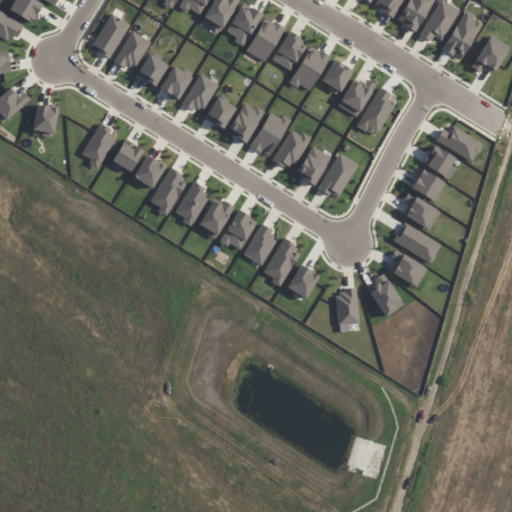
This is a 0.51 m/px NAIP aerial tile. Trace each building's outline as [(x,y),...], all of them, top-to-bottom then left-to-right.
[(31,23),(42,5),(33,0),(14,0),(9,10),(31,23)] [(171,9),(176,0),(163,0),(164,0),(162,4),(171,9)] [(207,0),(182,0),(180,7),(199,16),(207,0)] [(219,32),(238,0),(213,0),(203,18),(213,23),(211,27),(219,32)] [(402,0),(378,0),(375,9),(394,17),(402,0)] [(414,32),(433,0),(408,0),(395,21),(414,32)] [(430,42),(433,36),(441,40),(458,10),(440,0),(438,0),(418,36),(430,42)] [(261,14),(242,3),(225,32),(235,37),(233,41),(242,47),(261,14)] [(441,49),(460,60),(482,22),(464,11),(441,49)] [(0,36),(13,43),(23,24),(0,12),(0,36)] [(112,57),(127,23),(108,14),(92,49),(112,57)] [(284,29),(265,18),(245,51),(263,62),(284,29)] [(113,62),(125,69),(128,64),(134,68),(150,42),(131,31),(113,62)] [(291,71),(304,42),(285,33),(272,62),(291,71)] [(471,69),(479,72),(482,68),(494,73),(507,45),(487,36),(471,69)] [(328,57),(310,46),(288,83),(297,89),(299,86),(309,91),(328,57)] [(0,73),(9,73),(7,52),(0,52),(0,73)] [(167,63),(148,53),(136,77),(155,87),(167,63)] [(321,82),(340,92),(351,70),(332,60),(321,82)] [(159,90),(179,99),(190,75),(170,67),(159,90)] [(202,111),(217,84),(199,74),(181,104),(193,111),(195,107),(202,111)] [(361,87),(351,81),(336,106),(356,117),(375,85),(365,79),(361,87)] [(29,99),(22,91),(16,97),(8,88),(0,95),(0,125),(1,126),(29,99)] [(393,105),(386,101),(390,95),(378,88),(356,126),(375,136),(393,105)] [(203,119),(222,129),(234,108),(216,97),(203,119)] [(264,112),(255,106),(253,109),(243,104),(227,131),(245,142),(264,112)] [(53,138),(56,107),(35,105),(32,130),(41,131),(41,137),(53,138)] [(268,157),(288,122),(270,111),(249,146),(268,157)] [(436,142),(471,162),(482,144),(447,123),(436,142)] [(81,155),(90,160),(87,164),(97,170),(116,134),(98,124),(81,155)] [(310,137),(301,132),(299,136),(290,130),(272,160),(290,171),(310,137)] [(132,171),(141,148),(121,140),(112,164),(132,171)] [(329,157),(310,146),(295,174),(314,184),(329,157)] [(444,176),(453,157),(430,146),(422,166),(444,176)] [(357,165),(338,153),(317,188),(336,199),(357,165)] [(150,189),(164,167),(146,155),(132,177),(150,189)] [(167,215),(186,179),(167,169),(148,204),(167,215)] [(443,183),(421,170),(410,189),(433,202),(443,183)] [(174,213),(183,218),(180,222),(190,228),(209,193),(190,183),(174,213)] [(427,229),(437,210),(406,193),(402,202),(408,205),(402,216),(427,229)] [(219,205),(211,201),(197,226),(216,237),(233,207),(222,200),(219,205)] [(219,241),(238,252),(255,222),(236,211),(219,241)] [(440,245),(403,223),(392,241),(428,264),(440,245)] [(260,266),(278,238),(259,226),(241,255),(260,266)] [(279,287),(300,250),(281,239),(262,273),(272,278),(270,282),(279,287)] [(397,263),(391,272),(415,288),(426,269),(395,250),(390,258),(397,263)] [(286,289),(306,299),(317,275),(297,266),(286,289)] [(375,278),(378,283),(369,287),(382,316),(401,308),(385,274),(375,278)] [(336,325),(357,324),(356,289),(335,290),(336,325)]
